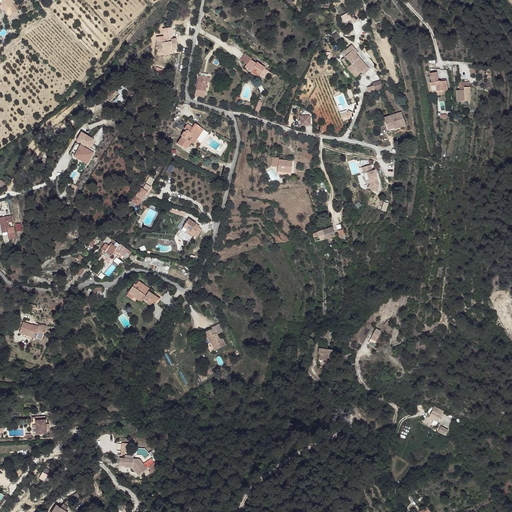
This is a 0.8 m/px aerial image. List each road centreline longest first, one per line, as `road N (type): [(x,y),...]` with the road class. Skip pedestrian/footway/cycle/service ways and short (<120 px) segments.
road 1 (residential): [(200,0),(186,96),(220,107),(235,122),(236,155),(192,281),(182,289)]
road 2 (residential): [(0,511),(31,466),(140,376),(183,305),(182,289)]
road 3 (residential): [(182,289),(133,272),(39,298),(0,276)]
road 4 (unknown): [(231,118),(383,150),(394,146),(385,132)]
road 5 (residential): [(234,511),(251,482),(334,434),(352,413)]
